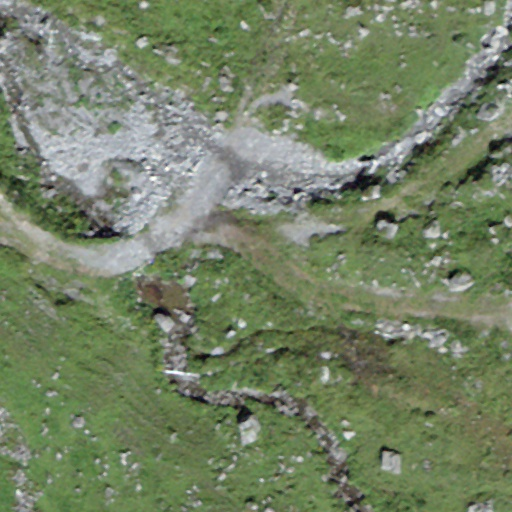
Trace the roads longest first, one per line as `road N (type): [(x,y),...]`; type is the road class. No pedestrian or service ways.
road 1 (track): [(0,205),(33,236),(69,253),(124,255),(200,228),(327,295),(450,309),(511,303)]
road 2 (track): [(252,252),(322,221),(365,217),(404,200),(511,116)]
